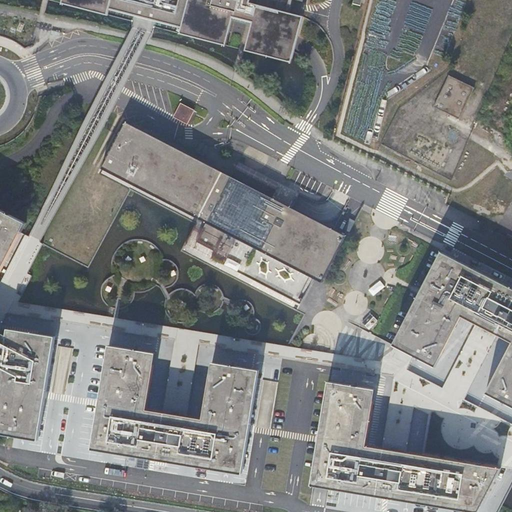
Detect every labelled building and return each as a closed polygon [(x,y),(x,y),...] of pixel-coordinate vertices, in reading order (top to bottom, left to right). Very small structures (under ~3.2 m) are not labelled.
[(62,0),(62,3),(109,15),(110,8),(136,15),(146,17),(155,20),(183,27),(181,34),(225,46),(229,32),(232,17),(249,21),(252,22),(248,37),(245,50),(291,62),(292,55),(297,35),(302,16),(289,13),(292,0),(62,0)] [(474,87),(449,75),(434,106),(459,119),(474,87)] [(188,125),(195,111),(181,103),(174,117),(174,118),(188,125)] [(212,254),(301,301),(315,275),(321,279),(344,236),(346,232),(341,229),(340,232),(142,126),(138,124),(129,119),(128,120),(105,164),(110,166),(111,165),(135,178),(209,217),(198,238),(216,247),(212,254)] [(23,225),(0,213),(0,367),(2,369),(0,380),(0,435),(37,441),(54,339),(8,331),(7,339),(0,335),(0,268),(19,233),(23,225)] [(511,286),(442,251),(393,343),(435,365),(462,316),(485,327),(511,340),(511,343),(487,391),(511,404),(511,286)] [(369,333),(378,315),(369,310),(360,328),(369,333)] [(94,445),(242,470),(258,370),(235,366),(214,363),(213,372),(205,418),(148,409),(154,362),(156,351),(135,348),(110,345),(94,445)] [(377,384),(331,376),(314,483),(321,484),(480,509),(505,462),(498,461),(425,450),(367,441),(377,384)]
